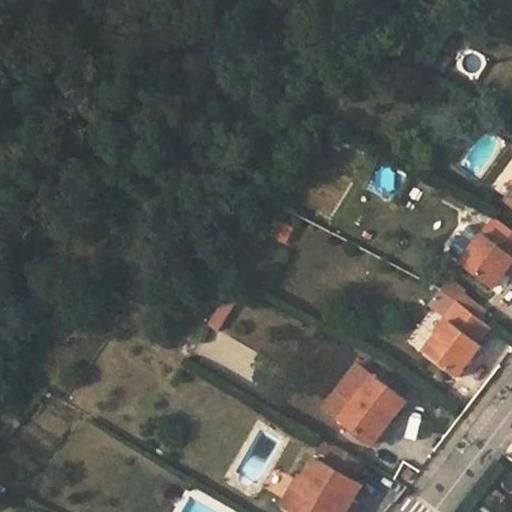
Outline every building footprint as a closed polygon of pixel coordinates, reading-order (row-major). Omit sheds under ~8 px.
[(511,229),(497,218),(464,262),(497,287),(508,273),(511,267),(511,229)] [(444,290),(459,302),(465,295),(468,292),(452,279),(444,290)] [(465,295),(459,302),(482,320),(487,313),(465,295)] [(441,336),(429,351),(461,376),(484,347),(480,344),(493,328),(482,320),(459,302),(447,318),(452,322),(441,336)] [(452,322),(447,318),(436,332),(441,336),(452,322)] [(360,364),(338,392),(353,404),(375,376),(360,364)] [(327,406),(342,418),(376,444),(407,402),(375,376),(353,404),(338,392),(327,406)] [(297,511),(298,511),(347,511),(364,484),(355,479),(365,461),(338,446),(328,463),(312,454),(301,473),(314,481),(297,511)] [(410,470),(405,476),(411,480),(416,473),(410,470)] [(283,503),(297,511),(314,481),(301,473),(283,503)]
